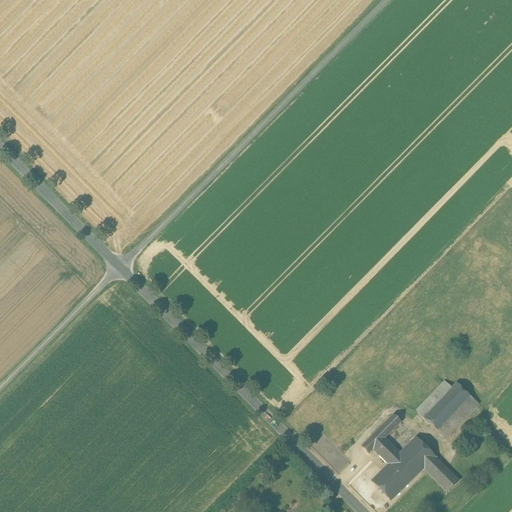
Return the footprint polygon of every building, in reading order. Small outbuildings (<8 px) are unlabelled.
[(445,382),(416,411),(438,432),(447,422),(471,397),(456,383),(451,388),(445,382)] [(447,422),(454,429),(478,404),(471,397),(447,422)] [(401,423),(393,415),(361,447),(369,454),(373,451),(385,439),(401,423)] [(454,429),(447,422),(438,432),(445,438),(454,429)] [(438,460),(416,438),(400,453),(394,459),(414,479),(423,470),(426,472),(438,460)] [(373,451),(388,465),(394,459),(400,453),(385,439),(373,451)] [(388,465),(371,482),(391,502),(414,479),(394,459),(388,465)] [(438,460),(426,472),(447,493),(459,481),(438,460)]
